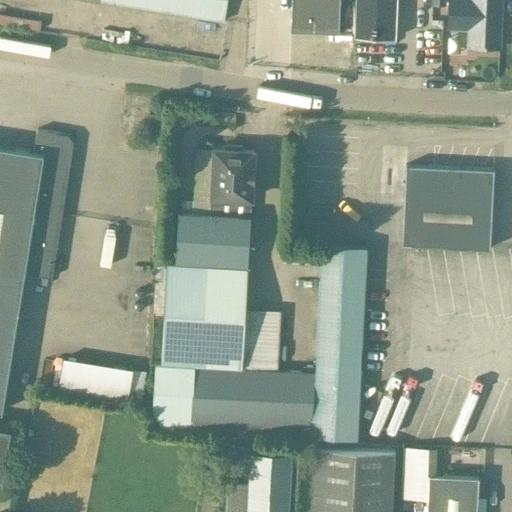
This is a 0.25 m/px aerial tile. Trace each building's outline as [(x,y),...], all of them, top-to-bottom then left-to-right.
[(89,0),(223,21),(226,0),(89,0)] [(291,0),(290,29),(339,31),(339,0),(291,0)] [(397,0),(355,0),(354,36),(395,38),(397,0)] [(468,28),(467,46),(499,48),(501,0),(449,0),(448,27),(468,28)] [(150,113),(148,137),(162,137),(163,113),(150,113)] [(0,409),(2,410),(24,272),(52,276),(74,141),(69,134),(38,129),(34,150),(0,144),(0,409)] [(226,149),(214,148),(210,214),(192,212),(178,212),(175,262),(167,262),(161,361),(155,361),(152,427),(311,435),(314,371),(275,369),(241,368),(245,311),(254,150),(242,150),(242,145),(226,144),(226,149)] [(489,248),(493,169),(406,164),(402,244),(489,248)] [(291,237),(317,239),(317,229),(291,227),(291,237)] [(315,371),(314,371),(311,435),(356,438),(365,246),(321,244),(315,371)] [(134,370),(64,359),(59,392),(128,403),(134,370)] [(0,425),(0,480),(2,481),(11,427),(0,425)] [(391,511),(395,449),(315,445),(311,511),(391,511)] [(287,511),(291,455),(251,453),(249,481),(224,480),(222,511),(287,511)] [(476,511),(478,488),(493,489),(494,461),(450,459),(449,475),(429,474),(427,511),(476,511)] [(414,484),(412,511),(421,511),(422,484),(414,484)]
